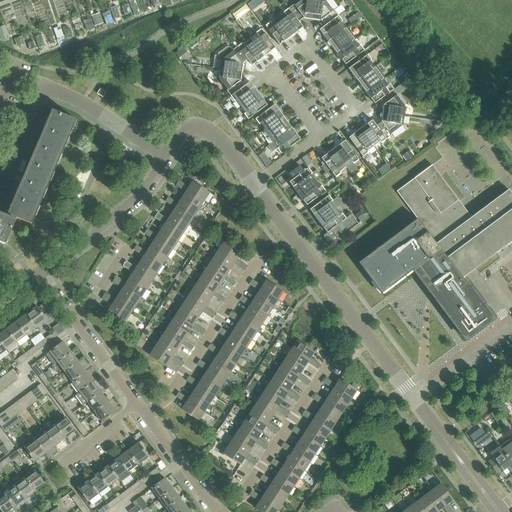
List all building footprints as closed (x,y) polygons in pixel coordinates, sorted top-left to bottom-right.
[(312,19),(315,0),(301,0),(294,5),(294,4),(288,8),(299,22),(303,18),(312,19)] [(338,16),(334,10),(333,11),(324,0),(315,0),(312,19),(321,21),(325,26),(338,16)] [(303,27),(299,22),(288,8),(283,12),(284,14),(278,18),(291,36),(303,27)] [(345,29),(345,28),(341,23),(342,21),(338,16),(325,26),(319,30),(328,42),(345,29)] [(291,36),(278,18),(272,23),(271,21),(265,25),(279,45),(291,36)] [(354,41),(353,40),(355,38),(347,27),(345,28),(345,29),(328,42),(337,53),(354,41)] [(275,48),(261,29),(255,33),(256,34),(250,39),(264,57),(275,48)] [(264,57),(250,39),(244,44),(243,42),(238,46),(247,60),(252,66),(264,57)] [(345,65),(364,51),(360,45),(358,47),(354,41),(337,53),(345,65)] [(220,69),(241,72),(243,63),(247,60),(238,46),(232,50),(230,47),(227,46),(218,53),(218,56),(221,60),(220,69)] [(374,68),(374,67),(369,62),(371,60),(367,54),(348,69),(357,81),(374,68)] [(365,92),(383,79),(383,80),(385,78),(376,66),(374,67),(374,68),(357,81),(365,92)] [(244,87),(243,86),(240,82),(241,72),(220,69),(218,78),(227,90),(226,91),(230,96),(244,87)] [(380,100),(393,89),(389,84),(388,85),(383,80),(383,79),(365,92),(374,104),(380,100)] [(241,107),(258,94),(249,82),(243,86),(244,87),(230,96),(234,102),(236,100),(241,107)] [(102,97),(106,92),(100,89),(97,93),(102,97)] [(405,108),(396,96),(397,95),(393,89),(380,100),(383,105),(382,113),(404,116),(405,108)] [(248,120),(267,106),(258,94),(241,107),(245,113),(244,114),(248,120)] [(265,130),(283,117),(274,105),(255,119),(259,125),(261,124),(265,129),(265,130)] [(0,240),(6,243),(15,221),(17,217),(31,224),(75,120),(53,111),(7,217),(0,214),(0,240)] [(391,134),(403,125),(404,116),(382,113),(381,122),(376,125),(376,126),(386,140),(392,136),(391,134)] [(272,143),(291,128),(283,117),(265,130),(265,129),(263,130),(272,143)] [(386,140),(376,126),(376,125),(372,120),(360,129),(373,146),(379,142),(381,144),(386,140)] [(282,154),(300,140),(291,128),(272,143),(268,146),(272,152),(277,149),(282,154)] [(373,146),(360,129),(349,137),(363,157),(368,153),(367,151),(373,146)] [(332,149),(346,167),(351,173),(357,168),(354,163),(359,159),(344,140),(332,149)] [(346,167),(332,149),(321,158),(335,177),(341,173),(339,171),(346,167)] [(312,163),(306,156),(306,155),(302,159),(307,166),(312,163)] [(462,278),(497,252),(511,240),(511,202),(505,193),(471,218),(432,165),(397,192),(417,219),(358,263),(381,294),(422,264),(440,288),(432,294),(433,295),(433,294),(466,338),(465,338),(466,339),(493,318),(493,317),(492,318),(462,278)] [(289,182),(298,194),(315,181),(321,177),(316,170),(312,173),(308,168),(304,171),(300,166),(289,174),(293,179),(289,182)] [(180,189),(184,184),(178,181),(175,186),(180,189)] [(307,206),(326,192),(321,186),(320,187),(315,181),(298,194),(307,206)] [(210,193),(193,182),(189,188),(184,184),(180,189),(186,193),(187,190),(204,201),(210,193)] [(187,190),(186,193),(182,198),(199,209),(204,201),(187,190)] [(319,221),(336,208),(341,204),(337,198),(333,200),(329,195),(310,209),(319,221)] [(170,205),(173,200),(168,197),(165,202),(170,205)] [(199,209),(182,198),(178,204),(173,200),(170,205),(175,208),(177,206),(194,217),(199,209)] [(177,206),(175,208),(171,214),(189,225),(194,217),(177,206)] [(358,224),(351,215),(346,218),(342,213),(341,214),(336,208),(319,221),(327,233),(331,230),(338,239),(358,224)] [(160,221),(163,216),(158,213),(154,218),(160,221)] [(189,225),(171,214),(168,220),(163,216),(160,221),(165,225),(166,222),(183,233),(189,225)] [(166,222),(165,225),(161,230),(178,241),(183,233),(166,222)] [(149,237),(153,233),(147,229),(144,234),(149,237)] [(178,241),(161,230),(158,236),(153,233),(149,237),(155,241),(156,238),(173,249),(178,241)] [(156,238),(155,241),(151,247),(168,257),(173,249),(156,238)] [(240,253),(223,242),(218,250),(234,261),(236,259),(240,253)] [(138,254),(142,249),(137,245),(133,250),(138,254)] [(168,257),(151,247),(147,252),(142,249),(138,254),(143,257),(145,254),(162,266),(168,257)] [(234,261),(218,250),(213,258),(229,269),(233,263),(238,267),(241,262),(236,259),(234,261)] [(145,254),(143,257),(140,263),(157,274),(162,266),(145,254)] [(229,269),(213,258),(207,266),(224,277),(225,275),(229,269)] [(128,270),(131,265),(126,261),(123,266),(128,270)] [(244,270),(247,266),(241,262),(238,267),(244,270)] [(157,274),(140,263),(136,268),(131,265),(128,270),(133,273),(135,270),(152,282),(157,274)] [(224,277),(207,266),(202,274),(219,285),(223,280),(228,283),(231,278),(225,275),(224,277)] [(135,270),(133,273),(129,279),(146,290),(152,282),(135,270)] [(219,285),(202,274),(197,282),(214,293),(215,291),(219,285)] [(233,286),(236,282),(231,278),(228,283),(233,286)] [(146,290),(129,279),(126,284),(121,281),(118,285),(123,289),(124,287),(141,298),(146,290)] [(254,288),(257,283),(252,280),(249,284),(254,288)] [(283,292),(267,281),(263,287),(257,283),(254,288),(260,291),(261,289),(278,300),(283,292)] [(214,293),(197,282),(192,290),(208,301),(212,296),(217,299),(220,294),(215,291),(214,293)] [(124,287),(123,289),(119,295),(136,306),(141,298),(124,287)] [(261,289),(260,291),(256,297),(273,308),(278,300),(261,289)] [(208,301),(192,290),(186,298),(203,309),(205,307),(208,301)] [(107,302),(110,297),(105,294),(102,298),(107,302)] [(222,302),(225,298),(220,294),(217,299),(222,302)] [(136,306),(119,295),(115,300),(110,297),(107,302),(112,305),(114,303),(131,314),(136,306)] [(244,304),(247,299),(242,296),(239,300),(244,304)] [(273,308),(256,297),(252,303),(247,299),(244,304),(249,307),(251,305),(267,316),(273,308)] [(203,309),(186,298),(181,307),(198,317),(201,311),(207,315),(210,310),(205,307),(203,309)] [(114,303),(112,305),(108,311),(125,322),(131,314),(114,303)] [(44,304),(40,307),(47,316),(52,313),(44,304)] [(262,324),(267,316),(251,305),(249,307),(246,313),(262,324)] [(47,320),(37,307),(27,314),(37,327),(47,320)] [(198,317),(181,307),(176,315),(192,325),(194,323),(198,317)] [(233,320),(236,315),(231,312),(228,316),(233,320)] [(262,324),(246,313),(242,319),(236,315),(233,320),(239,323),(240,321),(257,332),(262,324)] [(37,327),(27,314),(16,322),(27,335),(37,327)] [(192,325),(176,315),(171,323),(187,334),(191,328),(196,331),(199,327),(194,323),(192,325)] [(240,321),(239,323),(235,329),(252,340),(257,332),(240,321)] [(27,335),(16,322),(6,329),(17,342),(27,335)] [(187,334),(171,323),(165,331),(182,342),(184,339),(187,334)] [(202,335),(205,330),(199,327),(196,331),(202,335)] [(223,336),(226,331),(220,328),(217,332),(223,336)] [(17,342),(6,329),(0,333),(0,341),(6,350),(17,342)] [(252,340),(235,329),(231,335),(226,331),(223,336),(228,339),(230,337),(247,348),(252,340)] [(51,340),(58,335),(55,331),(48,336),(51,340)] [(182,342),(165,331),(160,339),(177,350),(180,344),(186,348),(189,343),(184,339),(182,342)] [(230,337),(228,339),(224,345),(241,356),(247,348),(230,337)] [(177,350),(160,339),(155,347),(171,358),(173,355),(177,350)] [(314,351),(297,340),(292,349),(309,360),(310,358),(314,351)] [(38,350),(45,346),(41,341),(35,346),(38,350)] [(57,362),(71,352),(63,341),(50,352),(57,362)] [(191,351),(194,346),(189,343),(186,348),(191,351)] [(212,352),(215,347),(210,344),(207,349),(212,352)] [(241,356),(224,345),(220,351),(215,347),(212,352),(217,356),(219,353),(236,364),(241,356)] [(32,355),(38,350),(35,346),(29,351),(32,355)] [(171,358),(155,347),(149,355),(166,366),(170,360),(175,363),(178,359),(173,355),(171,358)] [(309,360),(292,349),(286,357),(303,368),(307,363),(312,366),(315,361),(310,358),(309,360)] [(65,372),(79,362),(71,352),(57,362),(65,372)] [(219,353),(217,356),(214,361),(231,372),(236,364),(219,353)] [(18,365),(25,360),(22,356),(15,361),(18,365)] [(303,368),(286,357),(281,365),(298,376),(300,374),(303,368)] [(181,367),(184,362),(178,359),(175,363),(181,367)] [(201,368),(205,363),(199,360),(196,365),(201,368)] [(231,372),(214,361),(210,367),(205,363),(201,368),(207,371),(208,369),(225,380),(231,372)] [(317,369),(320,364),(315,361),(312,366),(317,369)] [(72,382),(86,372),(79,362),(65,372),(72,382)] [(298,376),(281,365),(276,373),(293,384),(296,378),(302,382),(305,377),(300,374),(298,376)] [(43,373),(38,366),(34,370),(38,376),(43,373)] [(208,369),(207,371),(203,377),(220,388),(225,380),(208,369)] [(18,379),(11,370),(7,374),(14,383),(18,379)] [(80,392),(94,382),(86,372),(72,382),(80,392)] [(48,380),(43,373),(38,376),(43,383),(48,380)] [(293,384),(276,373),(270,381),(287,392),(289,390),(293,384)] [(14,383),(7,374),(2,377),(9,387),(14,383)] [(191,384),(194,379),(189,376),(186,381),(191,384)] [(9,387),(2,377),(0,378),(0,384),(4,390),(9,387)] [(220,388),(203,377),(199,383),(194,379),(191,384),(196,388),(198,385),(215,396),(220,388)] [(307,385),(310,381),(305,377),(302,382),(307,385)] [(328,386),(331,382),(326,378),(323,383),(328,386)] [(357,390),(340,379),(336,385),(331,382),(328,386),(333,390),(335,387),(352,399),(357,390)] [(287,392),(270,381),(265,389),(282,400),(286,395),(291,398),(294,393),(289,390),(287,392)] [(88,402),(101,392),(94,382),(80,392),(75,396),(83,406),(88,402)] [(48,393),(41,384),(36,387),(43,397),(48,393)] [(198,385),(196,388),(193,393),(210,404),(215,396),(198,385)] [(58,393),(53,386),(49,390),(53,396),(58,393)] [(43,397),(36,387),(32,390),(39,400),(43,397)] [(335,387),(333,390),(330,395),(346,406),(352,399),(335,387)] [(282,400),(265,389),(260,397),(277,408),(279,406),(282,400)] [(39,400),(32,390),(27,394),(34,403),(39,400)] [(95,413),(109,402),(101,392),(88,402),(95,413)] [(180,400),(184,395),(178,392),(175,397),(180,400)] [(63,400),(58,393),(53,396),(58,403),(63,400)] [(210,404),(193,393),(189,399),(184,395),(180,400),(186,403),(187,401),(205,412),(210,404)] [(296,401),(299,397),(294,393),(291,398),(296,401)] [(34,403),(27,394),(22,397),(29,407),(34,403)] [(317,402),(320,397),(315,394),(312,399),(317,402)] [(346,406),(330,395),(326,401),(320,397),(317,402),(323,406),(324,403),(341,414),(346,406)] [(29,407),(22,397),(18,401),(25,410),(29,407)] [(277,408),(260,397),(255,405),(272,416),(275,411),(281,414),(284,409),(279,406),(277,408)] [(25,410),(18,401),(13,404),(20,414),(25,410)] [(187,401),(186,403),(182,410),(199,421),(205,412),(187,401)] [(103,423),(116,413),(109,402),(95,413),(103,423)] [(324,403),(323,406),(319,411),(336,422),(341,414),(324,403)] [(20,414),(13,404),(9,408),(16,417),(20,414)] [(272,416),(255,405),(249,414),(266,425),(268,422),(272,416)] [(73,413),(68,406),(64,410),(69,417),(73,413)] [(16,417),(9,408),(4,411),(11,421),(16,417)] [(307,418),(310,414),(305,410),(302,415),(307,418)] [(11,421),(4,411),(0,413),(0,415),(6,424),(11,421)] [(336,422),(319,411),(315,417),(310,414),(307,418),(312,422),(314,419),(331,431),(336,422)] [(78,420),(73,413),(69,417),(74,423),(78,420)] [(266,425),(249,414),(244,422),(261,433),(265,427),(270,430),(273,426),(268,422),(266,425)] [(75,431),(65,417),(55,425),(65,438),(75,431)] [(314,419),(312,422),(308,428),(325,439),(331,431),(314,419)] [(261,433),(244,422),(239,430),(256,441),(257,438),(261,433)] [(65,438),(55,425),(45,432),(55,446),(65,438)] [(88,433),(83,426),(79,429),(84,436),(88,433)] [(275,434),(278,429),(273,426),(270,430),(275,434)] [(296,435),(299,430),(294,426),(291,431),(296,435)] [(55,446),(45,432),(42,428),(32,436),(35,440),(45,453),(55,446)] [(325,439),(308,428),(305,433),(299,430),(296,435),(302,438),(303,436),(320,447),(325,439)] [(256,441),(239,430),(234,438),(251,449),(254,443),(260,446),(263,442),(257,438),(256,441)] [(303,436),(302,438),(298,444),(315,455),(320,447),(303,436)] [(251,449),(234,438),(228,446),(245,457),(247,454),(251,449)] [(45,453),(35,440),(25,447),(35,461),(45,453)] [(511,442),(510,440),(500,447),(511,462),(511,442)] [(14,449),(9,442),(4,445),(9,452),(14,449)] [(265,450),(268,445),(263,442),(260,446),(265,450)] [(286,451),(289,446),(284,442),(280,447),(286,451)] [(149,456),(139,443),(128,450),(139,464),(149,456)] [(315,455),(298,444),(294,449),(289,446),(286,451),(291,454),(293,452),(309,463),(315,455)] [(245,457),(228,446),(223,454),(240,465),(244,459),(249,463),(252,458),(247,454),(245,457)] [(511,462),(500,447),(491,454),(503,471),(508,467),(511,473),(511,462)] [(22,454),(21,452),(19,449),(12,454),(15,459),(22,454)] [(139,464),(128,450),(118,458),(129,471),(139,464)] [(293,452),(291,454),(288,460),(304,471),(309,463),(293,452)] [(129,471),(118,458),(108,465),(118,479),(129,471)] [(254,466),(257,461),(252,458),(249,463),(254,466)] [(275,467),(278,462),(273,458),(270,463),(275,467)] [(0,465),(2,469),(9,464),(5,459),(0,463),(0,465)] [(304,471),(288,460),(284,466),(278,462),(275,467),(281,471),(282,468),(299,479),(304,471)] [(118,479),(108,465),(98,473),(108,486),(118,479)] [(153,477),(160,472),(157,468),(150,473),(153,477)] [(282,468),(281,471),(277,476),(294,487),(299,479),(282,468)] [(45,484),(35,471),(25,478),(35,491),(45,484)] [(108,486),(98,473),(88,480),(98,494),(108,486)] [(265,483),(268,478),(262,475),(259,479),(265,483)] [(294,487),(277,476),(273,482),(268,478),(265,483),(270,486),(272,484),(288,495),(294,487)] [(35,491),(25,478),(15,486),(25,499),(35,491)] [(140,487),(147,482),(143,478),(137,482),(140,487)] [(173,488),(165,478),(152,488),(159,498),(173,488)] [(98,494),(88,480),(78,488),(88,501),(98,494)] [(133,492),(140,487),(137,482),(130,487),(133,492)] [(272,484),(270,486),(267,492),(283,503),(288,495),(272,484)] [(453,500),(441,484),(433,490),(445,506),(447,504),(453,500)] [(25,499),(15,486),(5,493),(15,507),(25,499)] [(180,498),(173,488),(159,498),(167,508),(180,498)] [(445,506),(433,490),(426,495),(437,511),(442,507),(445,511),(446,511),(451,509),(447,504),(445,506)] [(254,499),(257,494),(252,491),(249,495),(254,499)] [(283,503),(267,492),(263,498),(257,494),(254,499),(260,503),(261,500),(278,511),(283,503)] [(7,511),(15,507),(5,493),(0,496),(0,507),(3,511),(7,511)] [(120,502),(127,497),(123,493),(117,497),(120,502)] [(81,501),(76,495),(71,498),(76,504),(81,501)] [(436,511),(437,511),(426,495),(418,501),(425,511),(436,511)] [(113,506),(120,502),(117,497),(110,502),(113,506)] [(182,511),(188,508),(180,498),(167,508),(169,511),(182,511)] [(261,500),(260,503),(256,509),(260,511),(277,511),(278,511),(261,500)] [(425,511),(418,501),(410,507),(413,511),(425,511)]
